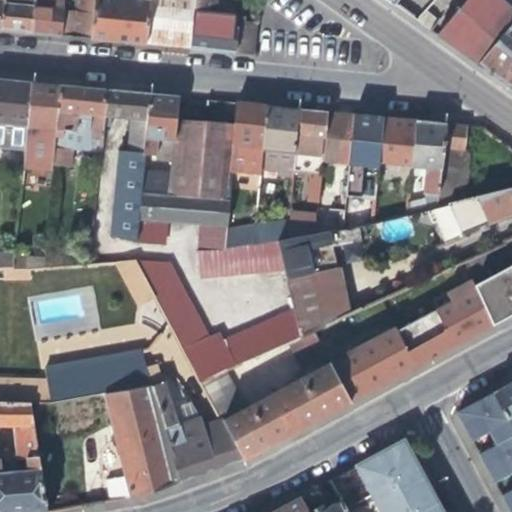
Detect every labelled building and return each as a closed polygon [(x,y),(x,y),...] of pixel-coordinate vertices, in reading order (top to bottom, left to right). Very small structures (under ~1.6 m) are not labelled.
[(30,0),(0,0),(0,30),(12,32),(28,33),(30,0)] [(62,0),(30,0),(28,33),(45,35),(59,36),(62,0)] [(62,0),(59,36),(78,38),(89,39),(92,0),(62,0)] [(92,0),(89,39),(119,42),(143,44),(148,0),(92,0)] [(148,0),(143,44),(167,47),(188,49),(192,0),(148,0)] [(192,0),(188,49),(217,52),(250,56),(253,24),(240,23),(240,19),(231,18),(232,15),(211,12),(212,0),(192,0)] [(393,0),(391,3),(412,18),(428,0),(393,0)] [(475,63),(511,19),(511,15),(493,0),(460,0),(439,26),(452,38),(462,47),(467,43),(475,49),(469,59),(475,63)] [(511,19),(475,63),(500,81),(511,89),(511,19)] [(11,160),(19,161),(26,83),(12,82),(0,80),(0,123),(14,125),(11,160)] [(48,171),(51,129),(55,85),(42,84),(26,83),(19,161),(19,168),(48,171)] [(51,129),(75,131),(97,133),(99,115),(101,89),(81,88),(55,85),(51,129)] [(111,90),(101,89),(99,115),(109,116),(111,90)] [(109,116),(124,117),(126,91),(119,91),(111,90),(109,116)] [(109,233),(134,235),(136,217),(138,192),(146,93),(135,92),(126,91),(124,117),(121,149),(116,149),(109,233)] [(165,194),(166,174),(150,173),(152,156),(168,157),(169,148),(170,141),(172,120),(174,96),(162,95),(146,93),(138,192),(165,194)] [(212,124),(230,126),(232,102),(214,101),(212,124)] [(228,144),(258,146),(262,105),(248,104),(232,102),(230,126),(228,144)] [(258,149),(289,153),(294,108),(284,107),(262,105),(258,146),(258,149)] [(311,138),(321,138),(324,111),(311,110),(294,108),(289,153),(288,167),(301,169),(302,153),(309,153),(311,138)] [(357,197),(357,194),(360,165),(374,166),(378,117),(366,115),(339,113),(324,111),(321,138),(318,171),(345,173),(342,195),(357,197)] [(390,162),(409,165),(412,120),(397,119),(378,117),(374,166),(371,196),(370,216),(369,222),(378,219),(378,212),(383,208),(386,179),(389,179),(390,162)] [(199,122),(172,120),(170,141),(177,142),(177,149),(169,148),(168,157),(166,174),(165,194),(223,200),(226,163),(228,144),(230,126),(212,124),(199,122)] [(447,202),(465,197),(470,149),(463,148),(465,125),(440,123),(412,120),(409,165),(425,166),(423,194),(406,198),(405,212),(425,207),(447,202)] [(95,154),(97,133),(75,131),(73,152),(95,154)] [(256,165),(258,149),(258,146),(228,144),(226,163),(256,165)] [(357,194),(371,196),(374,166),(360,165),(357,194)] [(511,184),(465,197),(447,202),(425,207),(442,244),(486,224),(511,211),(511,184)] [(162,219),(165,194),(138,192),(136,217),(162,219)] [(223,200),(165,194),(162,219),(197,223),(220,225),(223,200)] [(314,210),(313,222),(312,234),(332,231),(359,224),(369,222),(370,216),(314,210)] [(384,244),(413,232),(406,214),(376,226),(384,244)] [(160,244),(162,219),(136,217),(134,235),(133,241),(160,244)] [(283,220),(283,223),(282,239),(312,234),(313,222),(283,220)] [(198,279),(281,264),(276,240),(249,244),(218,249),(220,229),(220,225),(197,223),(195,253),(198,279)] [(251,223),(220,229),(218,249),(249,244),(251,228),(251,223)] [(282,239),(283,223),(251,228),(249,244),(276,240),(282,239)] [(360,242),(359,224),(332,231),(312,234),(282,239),(276,240),(281,264),(291,311),(297,338),(315,330),(350,314),(341,268),(342,267),(338,245),(360,242)] [(462,262),(490,325),(511,313),(511,234),(501,240),(502,243),(491,248),(462,262)] [(12,252),(0,251),(0,266),(11,267),(12,254),(12,252)] [(41,255),(12,254),(11,267),(19,267),(40,267),(41,255)] [(61,255),(41,255),(40,267),(62,265),(61,255)] [(164,262),(139,271),(197,380),(222,370),(272,349),(295,339),(297,338),(291,311),(209,346),(164,262)] [(315,330),(352,401),(381,385),(464,339),(484,327),(458,263),(350,314),(315,330)] [(308,363),(295,339),(272,349),(286,374),(308,363)] [(0,401),(29,402),(51,402),(72,399),(101,394),(148,386),(162,382),(156,363),(146,366),(140,349),(45,366),(46,377),(0,376),(0,401)] [(243,408),(219,421),(240,461),(300,428),(347,403),(326,363),(243,408)] [(243,408),(222,370),(197,380),(218,420),(219,421),(243,408)] [(511,427),(511,381),(511,382),(492,392),(511,427)] [(176,425),(162,382),(148,386),(176,484),(191,479),(226,466),(240,461),(219,421),(218,420),(201,425),(198,417),(176,425)] [(159,490),(176,484),(148,386),(101,394),(122,476),(97,479),(102,501),(141,497),(159,490)] [(511,427),(492,392),(457,412),(461,419),(463,418),(471,433),(469,434),(483,460),(486,459),(494,474),(492,476),(506,502),(508,500),(511,507),(511,427)] [(0,511),(13,511),(43,508),(29,402),(0,401),(0,511)] [(382,511),(436,511),(430,500),(432,499),(430,495),(416,470),(414,471),(410,466),(397,442),(357,464),(382,511)] [(307,511),(298,495),(293,498),(266,511),(265,511),(307,511)] [(344,511),(338,501),(322,509),(316,511),(344,511)]
